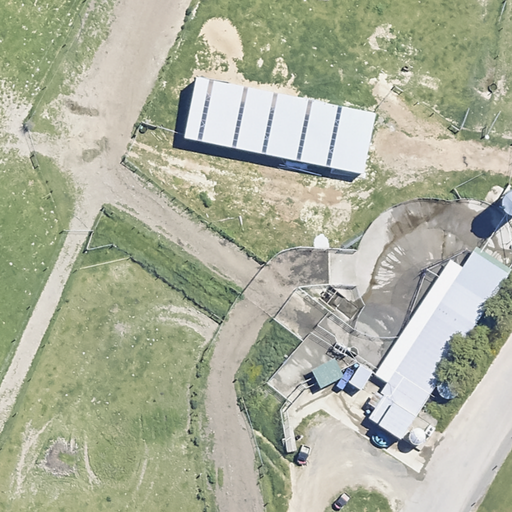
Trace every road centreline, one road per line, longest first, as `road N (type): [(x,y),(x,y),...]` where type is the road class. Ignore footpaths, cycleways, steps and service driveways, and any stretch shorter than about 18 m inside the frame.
road 1 (track): [(163,0),(91,171),(261,291),(223,364),(240,511)]
road 2 (residential): [(511,378),(430,511)]
